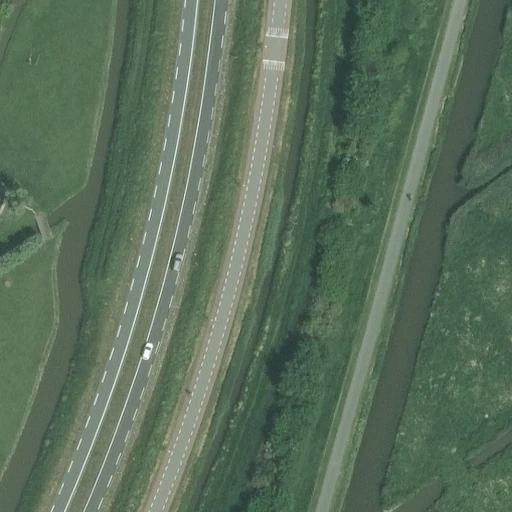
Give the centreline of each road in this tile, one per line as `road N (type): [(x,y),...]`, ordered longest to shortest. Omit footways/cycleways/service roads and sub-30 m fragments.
road 1 (primary): [(189,0),(167,153),(131,312),(55,511)]
road 2 (primary): [(90,511),(161,322),(198,162),(220,0)]
road 3 (unclassified): [(281,0),(243,243),(218,340),(156,511)]
